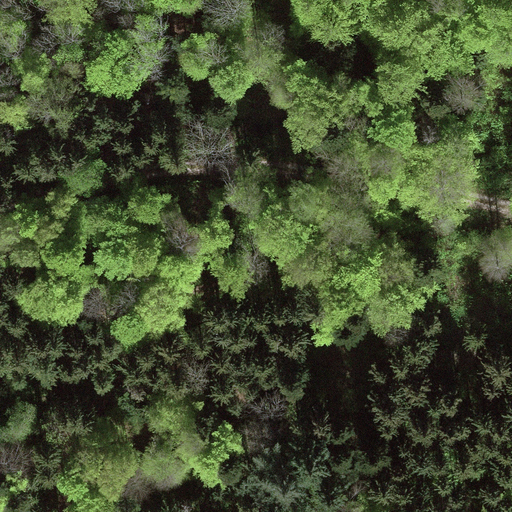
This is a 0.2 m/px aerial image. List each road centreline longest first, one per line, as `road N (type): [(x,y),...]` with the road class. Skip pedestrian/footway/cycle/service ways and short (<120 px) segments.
road 1 (track): [(511,211),(208,284),(0,414)]
road 2 (track): [(511,209),(320,171),(209,164),(0,207)]
road 3 (track): [(138,324),(86,421),(54,511)]
